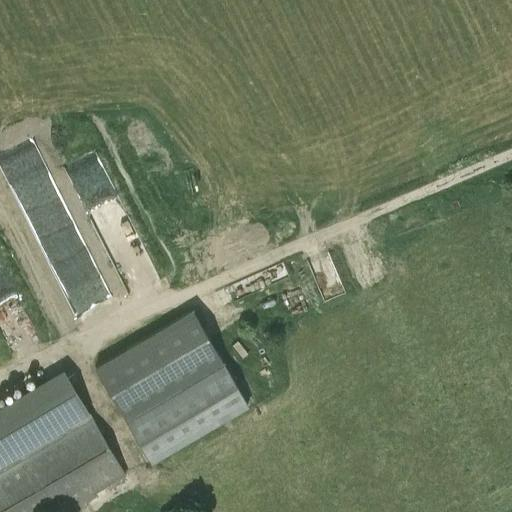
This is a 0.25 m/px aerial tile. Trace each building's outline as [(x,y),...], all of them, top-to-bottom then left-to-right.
[(69,212),(36,223),(52,269),(84,258),(69,212)] [(104,268),(114,291),(134,282),(123,259),(104,268)] [(0,293),(9,289),(0,269),(0,293)] [(150,462),(247,404),(191,309),(94,366),(150,462)] [(0,511),(64,511),(94,495),(92,493),(124,474),(63,371),(0,407),(0,511)]
